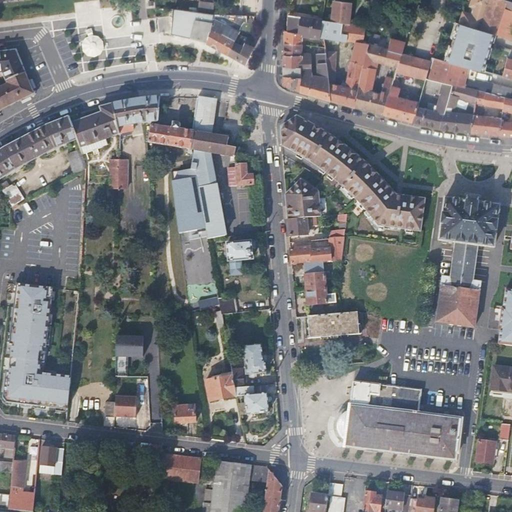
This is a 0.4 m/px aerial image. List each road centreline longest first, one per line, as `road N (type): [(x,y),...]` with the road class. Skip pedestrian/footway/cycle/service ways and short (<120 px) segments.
road 1 (residential): [(297,461),(268,95)]
road 2 (residential): [(0,424),(297,461)]
road 3 (secondary): [(268,95),(407,134),(511,149)]
road 4 (residential): [(297,461),(511,487)]
road 5 (secondary): [(69,98),(154,80),(204,80),(268,95)]
